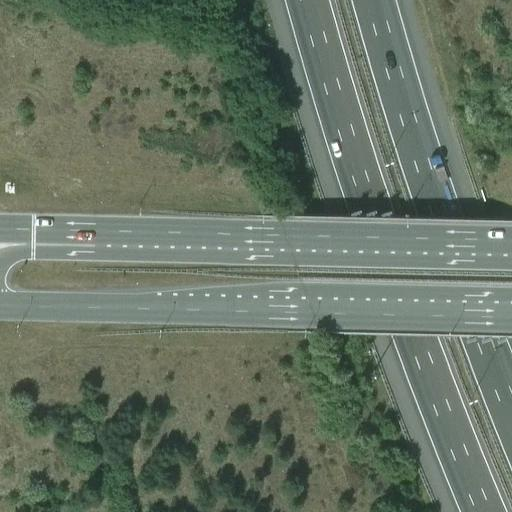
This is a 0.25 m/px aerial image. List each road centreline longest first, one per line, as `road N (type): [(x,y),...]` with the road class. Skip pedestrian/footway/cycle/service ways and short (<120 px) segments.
road 1 (motorway): [(308,0),(357,173),(483,511)]
road 2 (primary): [(511,242),(0,229)]
road 3 (primary): [(0,308),(511,316)]
road 4 (motorway): [(511,415),(425,175),(373,0)]
